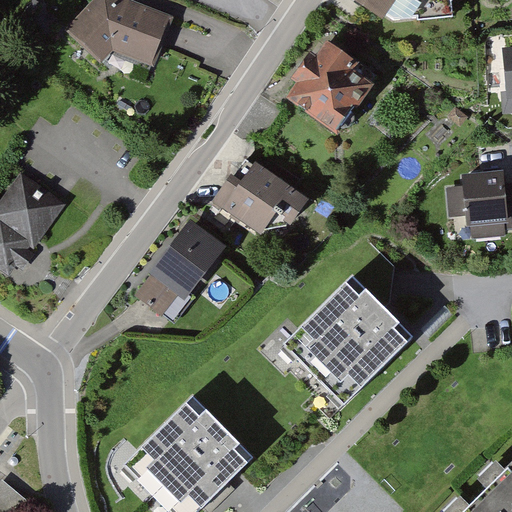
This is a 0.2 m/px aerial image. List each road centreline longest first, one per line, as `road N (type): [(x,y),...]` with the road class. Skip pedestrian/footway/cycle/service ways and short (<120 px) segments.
road 1 (residential): [(43,369),(219,139),(311,0)]
road 2 (residential): [(66,511),(43,369)]
